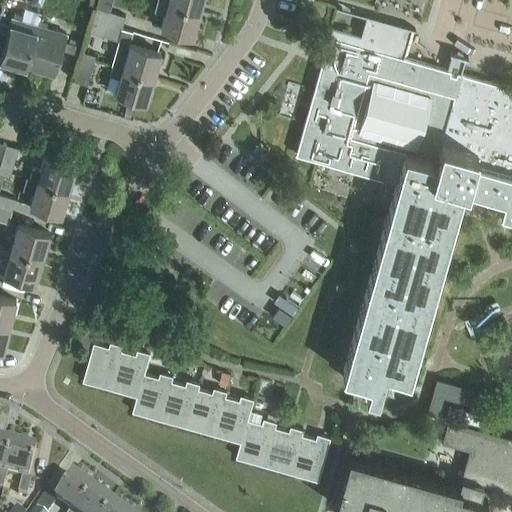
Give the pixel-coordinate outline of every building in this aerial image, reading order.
[(192,36),(199,11),(159,0),(156,0),(154,10),(164,13),(160,27),(192,36)] [(159,0),(199,11),(202,0),(159,0)] [(92,19),(121,27),(125,15),(96,6),(92,19)] [(0,30),(7,32),(0,55),(0,58),(25,66),(37,25),(21,20),(23,14),(14,12),(12,18),(11,17),(9,24),(0,21),(0,30)] [(329,36),(295,154),(340,167),(342,159),(398,175),(342,373),(369,381),(365,394),(377,397),(385,370),(409,377),(463,186),(466,187),(465,189),(503,199),(500,212),(511,215),(511,88),(460,73),(462,67),(449,63),(447,70),(407,59),(403,57),(412,29),(366,15),(360,35),(331,27),(329,36)] [(54,74),(62,49),(74,52),(76,44),(64,40),(66,34),(45,27),(47,22),(39,19),(37,25),(25,66),(54,74)] [(88,31),(117,39),(121,27),(92,19),(88,31)] [(111,64),(153,77),(161,52),(118,39),(111,64)] [(86,84),(95,55),(83,51),(74,81),(86,84)] [(146,102),(153,77),(111,64),(104,90),(146,102)] [(136,103),(127,100),(123,113),(132,115),(136,103)] [(0,173),(9,177),(18,147),(5,144),(0,162),(0,173)] [(72,163),(76,149),(59,144),(55,159),(72,163)] [(29,178),(68,189),(76,165),(72,163),(55,159),(44,155),(39,170),(32,168),(29,178)] [(61,214),(68,189),(29,178),(26,188),(33,191),(29,205),(61,214)] [(0,207),(11,210),(15,198),(0,193),(0,207)] [(0,220),(7,223),(11,210),(0,207),(0,220)] [(1,246),(42,258),(49,233),(17,224),(13,237),(4,235),(1,246)] [(42,258),(1,246),(0,245),(0,272),(34,282),(42,258)] [(0,322),(9,325),(15,299),(0,295),(0,322)] [(0,348),(3,350),(9,325),(0,322),(0,348)] [(88,348),(94,331),(82,327),(76,344),(88,348)] [(109,388),(121,349),(122,344),(113,342),(112,347),(92,342),(82,380),(109,388)] [(136,395),(143,373),(149,352),(140,349),(139,354),(121,349),(109,388),(136,395)] [(232,374),(221,371),(218,384),(228,387),(232,374)] [(158,418),(170,380),(172,375),(163,372),(161,378),(143,373),(136,395),(131,410),(158,418)] [(469,404),(474,389),(436,378),(426,412),(438,416),(443,396),(469,404)] [(185,426),(197,388),(199,383),(190,380),(188,385),(170,380),(158,418),(185,426)] [(212,433),(224,395),(226,390),(217,388),(215,393),(197,388),(185,426),(212,433)] [(239,441),(247,418),(253,398),(244,395),(242,400),(224,395),(212,433),(239,441)] [(262,464),(274,426),(275,421),(266,418),(265,423),(247,418),(239,441),(235,456),(262,464)] [(483,511),(487,500),(479,498),(483,483),(511,491),(511,437),(447,419),(441,441),(468,449),(458,485),(348,454),(334,504),(332,503),(332,504),(359,511),(483,511)] [(290,472),(301,434),(302,429),(293,426),(292,431),(274,426),(262,464),(290,472)] [(301,434),(290,472),(317,480),(329,436),(320,434),(319,439),(301,434)] [(3,475),(10,444),(0,441),(0,490),(2,491),(6,476),(3,475)] [(3,475),(6,476),(21,479),(17,495),(26,498),(31,481),(28,480),(35,450),(10,444),(3,475)] [(77,511),(92,491),(72,476),(56,499),(47,492),(35,510),(33,511),(49,511),(56,503),(68,511),(77,511)] [(107,511),(113,505),(92,491),(77,511),(107,511)]
